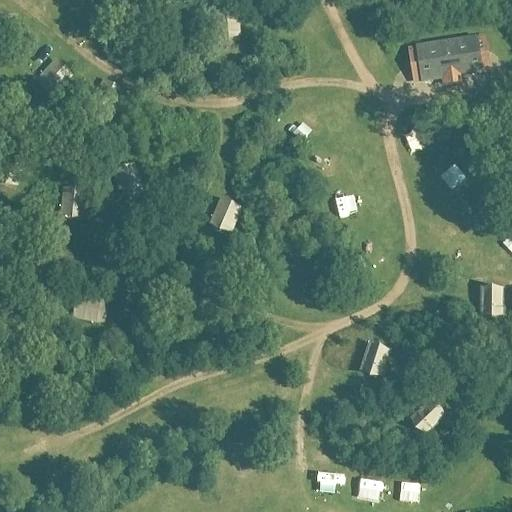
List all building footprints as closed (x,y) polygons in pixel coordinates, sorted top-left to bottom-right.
[(236,61),(251,44),(233,29),(219,46),(236,61)] [(418,46),(408,47),(415,86),(423,85),(442,82),(443,88),(465,85),(465,79),(485,74),(492,73),(487,35),(418,46)] [(307,139),(330,135),(326,113),(303,117),(307,139)] [(333,202),(338,224),(358,219),(352,197),(333,202)] [(289,302),(316,311),(322,294),(294,285),(289,302)] [(82,323),(88,335),(114,322),(108,309),(82,323)] [(451,420),(458,408),(444,400),(437,411),(451,420)] [(340,475),(337,456),(319,458),(322,477),(340,475)] [(386,480),(369,473),(362,493),(378,499),(386,480)] [(407,487),(404,499),(417,502),(420,489),(407,487)]
